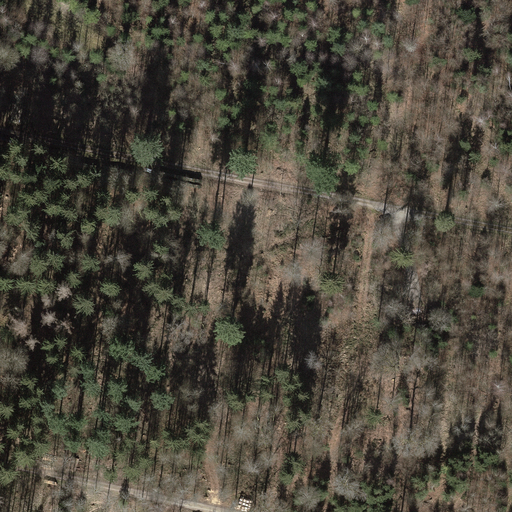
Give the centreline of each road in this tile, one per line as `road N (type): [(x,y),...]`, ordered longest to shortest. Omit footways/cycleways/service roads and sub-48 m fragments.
road 1 (track): [(0,128),(511,230)]
road 2 (track): [(230,511),(0,459)]
